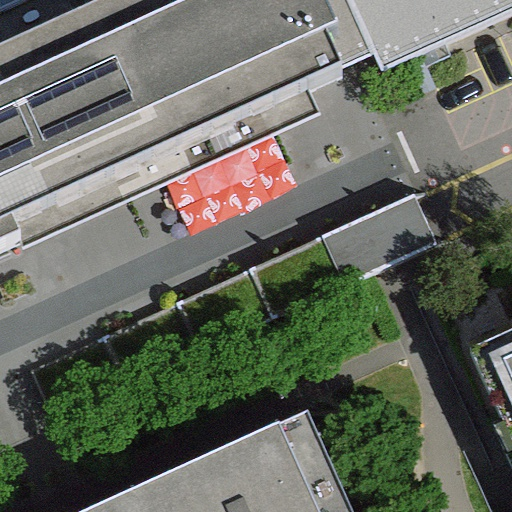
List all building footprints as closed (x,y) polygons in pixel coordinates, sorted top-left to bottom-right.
[(511,0),(0,0),(0,258),(511,20),(511,0)] [(420,257),(398,208),(34,372),(57,422),(420,257)] [(511,339),(474,357),(504,426),(511,424),(511,426),(511,339)] [(353,511),(310,420),(135,499),(140,511),(353,511)] [(106,511),(140,511),(135,499),(106,511)]
